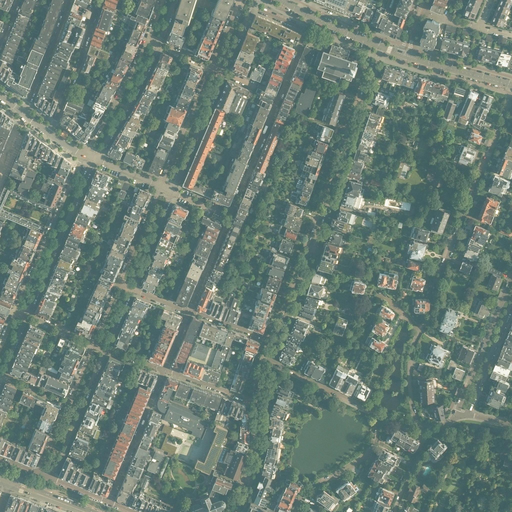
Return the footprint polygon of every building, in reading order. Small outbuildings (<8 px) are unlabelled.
[(0,0),(0,6),(8,10),(12,0),(0,0)] [(31,12),(35,0),(24,0),(21,8),(31,12)] [(60,9),(63,0),(51,0),(49,6),(60,9)] [(93,5),(88,3),(88,2),(81,0),(74,0),(73,3),(86,8),(91,10),(93,5)] [(114,9),(116,3),(108,0),(104,0),(103,6),(113,10),(114,11),(116,12),(117,10),(114,9)] [(153,5),(142,0),(141,0),(136,0),(136,1),(138,1),(137,3),(152,9),(154,5),(153,5)] [(186,24),(193,5),(194,0),(180,0),(175,18),(175,19),(186,24)] [(218,0),(217,4),(205,0),(194,0),(193,5),(211,11),(212,8),(215,9),(213,14),(224,19),(231,3),(231,4),(232,0),(218,0)] [(317,0),(352,14),(352,15),(352,16),(354,11),(352,10),(354,4),(356,5),(358,0),(357,0),(358,0),(356,0),(317,0)] [(360,18),(367,3),(366,3),(367,0),(359,0),(360,0),(357,6),(356,5),(354,4),(352,10),(354,11),(355,11),(353,15),(356,16),(356,18),(358,18),(359,17),(360,18)] [(408,10),(411,0),(388,0),(385,8),(385,9),(394,13),(397,6),(408,10)] [(477,12),(482,1),(479,0),(469,0),(467,8),(477,12)] [(509,8),(511,3),(505,0),(500,0),(499,4),(509,8)] [(152,9),(137,3),(135,2),(133,7),(150,14),(152,9)] [(91,10),(86,8),(73,3),(71,9),(84,14),(89,17),(91,10)] [(369,19),(375,7),(367,3),(360,18),(361,18),(361,20),(363,21),(365,20),(366,20),(366,18),(369,19)] [(443,13),(445,8),(433,3),(433,5),(432,4),(430,9),(440,13),(441,12),(443,13)] [(507,14),(509,8),(499,4),(497,10),(507,14)] [(54,26),(60,9),(49,6),(43,22),(54,26)] [(114,11),(113,10),(103,6),(102,7),(101,11),(113,15),(114,11)] [(378,26),(382,16),(383,13),(385,9),(385,8),(381,6),(380,9),(377,8),(371,20),(374,21),(373,24),(374,24),(374,25),(376,26),(377,25),(378,26)] [(405,18),(408,10),(397,6),(394,13),(405,18)] [(150,14),(133,7),(132,11),(134,12),(137,13),(148,18),(150,14)] [(31,13),(31,12),(21,8),(19,13),(29,17),(31,13)] [(474,18),(477,12),(467,8),(464,14),(467,15),(466,16),(469,18),(471,18),(472,17),(474,18)] [(89,17),(84,14),(71,9),(69,14),(81,19),(87,22),(89,17)] [(405,18),(394,13),(385,9),(383,13),(393,18),(398,20),(396,24),(401,27),(405,18)] [(505,19),(507,14),(497,10),(495,15),(505,19)] [(111,20),(113,15),(101,11),(99,16),(111,20)] [(148,18),(137,13),(134,12),(133,15),(127,13),(126,14),(126,16),(134,19),(136,19),(146,24),(148,18)] [(224,19),(213,14),(208,12),(206,15),(212,17),(210,21),(221,26),(224,19)] [(27,22),(29,17),(19,13),(17,17),(27,22)] [(383,13),(382,16),(378,26),(381,27),(379,30),(386,34),(393,18),(383,13)] [(87,22),(81,19),(69,14),(67,19),(86,27),(87,22)] [(266,30),(270,21),(255,14),(250,25),(255,27),(255,29),(249,26),(247,31),(253,34),(255,29),(261,31),(261,30),(264,31),(264,30),(266,30)] [(503,24),(505,19),(495,15),(492,21),(495,22),(494,24),(504,28),(505,24),(503,24)] [(111,20),(99,16),(98,21),(110,25),(111,20)] [(27,22),(17,17),(15,22),(25,26),(27,22)] [(393,18),(386,34),(394,37),(394,36),(395,37),(397,36),(398,35),(401,27),(396,24),(398,20),(393,18)] [(67,19),(65,27),(83,35),(85,28),(86,27),(67,19)] [(143,31),(146,24),(136,19),(134,19),(131,26),(134,27),(143,31)] [(183,30),(186,24),(175,19),(173,25),(183,30)] [(221,26),(210,21),(205,19),(204,21),(207,23),(205,27),(207,28),(219,32),(221,26)] [(433,20),(432,21),(429,20),(428,20),(427,21),(426,21),(426,24),(425,24),(424,27),(425,27),(424,31),(425,31),(424,34),(423,34),(422,37),(421,40),(422,40),(421,43),(422,44),(421,45),(426,47),(426,48),(428,49),(429,47),(432,48),(433,48),(434,47),(435,47),(435,44),(436,44),(437,41),(436,41),(437,38),(436,37),(437,34),(438,34),(438,31),(439,31),(440,28),(439,28),(440,25),(439,25),(440,23),(435,22),(435,20),(433,20)] [(108,30),(110,25),(98,21),(96,25),(108,30)] [(285,27),(270,21),(266,30),(268,31),(268,33),(279,37),(279,36),(281,37),(285,27)] [(23,31),(25,26),(15,22),(13,27),(23,31)] [(54,26),(43,22),(37,39),(48,43),(54,26)] [(106,35),(108,30),(96,25),(94,30),(106,35)] [(173,25),(171,31),(179,34),(181,35),(183,30),(173,25)] [(13,27),(11,32),(21,36),(23,31),(13,27)] [(83,35),(65,27),(63,33),(72,37),(80,41),(83,35)] [(140,39),(143,31),(134,27),(132,31),(128,29),(126,32),(131,34),(140,39)] [(219,32),(207,28),(205,27),(204,29),(205,29),(204,30),(203,33),(216,39),(219,32)] [(300,33),(285,27),(281,37),(283,38),(283,39),(285,40),(285,41),(291,44),(291,43),(296,45),(300,35),(300,33)] [(106,35),(94,30),(93,35),(103,39),(105,39),(106,35)] [(167,42),(173,44),(177,36),(178,37),(179,34),(171,31),(167,40),(167,41),(167,42)] [(11,32),(9,36),(19,41),(21,36),(11,32)] [(216,39),(203,33),(199,32),(198,34),(204,37),(202,41),(213,46),(216,39)] [(240,48),(250,52),(251,50),(252,51),(257,39),(256,39),(257,37),(247,32),(240,48)] [(69,43),(72,37),(63,33),(62,33),(60,39),(69,43)] [(137,46),(140,39),(131,34),(129,39),(124,37),(123,40),(127,42),(137,46)] [(93,35),(91,40),(103,44),(105,39),(103,39),(93,35)] [(9,36),(7,40),(18,45),(19,41),(9,36)] [(180,47),(185,37),(182,36),(181,38),(180,37),(178,37),(177,36),(173,44),(180,47)] [(78,47),(80,41),(72,37),(69,43),(73,45),(78,47)] [(48,43),(37,39),(36,38),(33,43),(45,48),(48,43)] [(445,50),(447,51),(450,39),(444,38),(441,49),(442,51),(444,51),(445,50)] [(73,45),(69,43),(60,39),(58,44),(70,50),(71,50),(73,45)] [(457,41),(450,39),(447,51),(448,51),(448,52),(450,53),(451,52),(454,52),(457,41)] [(7,40),(5,45),(16,49),(18,45),(7,40)] [(91,40),(90,44),(102,49),(103,44),(91,40)] [(133,54),(137,46),(127,42),(123,40),(122,43),(126,44),(125,45),(126,45),(124,50),(133,54)] [(213,46),(202,41),(200,40),(199,43),(201,44),(199,48),(210,52),(213,46)] [(468,47),(469,44),(470,42),(465,41),(465,40),(464,40),(463,42),(460,54),(459,55),(464,56),(463,57),(466,58),(467,52),(468,53),(470,48),(468,47)] [(463,42),(457,41),(454,52),(454,53),(454,54),(457,54),(457,53),(460,54),(463,42)] [(45,48),(33,43),(32,42),(30,47),(31,48),(43,53),(45,48)] [(107,51),(102,49),(90,44),(87,52),(100,58),(108,61),(115,45),(110,43),(107,51)] [(58,44),(55,50),(68,55),(70,50),(58,44)] [(294,49),(289,47),(283,44),(281,49),(292,54),(294,49)] [(5,45),(3,49),(14,54),(16,49),(5,45)] [(354,66),(356,62),(351,61),(350,61),(346,59),(349,51),(331,45),(328,53),(324,52),(323,51),(322,51),(322,53),(318,52),(314,64),(318,65),(317,67),(317,68),(319,68),(321,69),(320,71),(318,71),(317,71),(316,71),(316,72),(316,73),(316,74),(317,74),(318,74),(319,74),(319,75),(322,76),(326,77),(333,80),(333,79),(337,81),(338,82),(338,81),(340,76),(340,77),(340,76),(341,76),(345,77),(346,78),(350,79),(351,75),(353,76),(356,67),(354,66)] [(314,56),(312,55),(314,51),(313,51),(314,50),(305,46),(299,60),(309,64),(311,65),(314,56)] [(210,52),(199,48),(197,47),(196,49),(194,48),(192,52),(206,58),(208,57),(210,52)] [(484,60),(487,48),(480,47),(479,50),(478,50),(477,55),(478,55),(477,61),(479,61),(480,60),(484,61),(484,60)] [(38,65),(42,57),(43,53),(31,48),(30,50),(29,50),(29,51),(30,52),(29,54),(27,54),(27,56),(28,56),(27,58),(26,58),(25,59),(26,60),(38,65)] [(493,50),(487,48),(484,60),(486,61),(487,62),(489,62),(490,61),(493,50)] [(3,49),(1,54),(12,58),(14,54),(3,49)] [(240,49),(237,56),(246,60),(247,59),(249,60),(251,56),(252,57),(254,54),(249,52),(249,53),(240,49)] [(292,54),(281,49),(279,54),(290,58),(292,54)] [(55,50),(53,55),(66,61),(68,55),(55,50)] [(130,61),(133,54),(124,50),(122,54),(121,53),(120,54),(117,53),(116,55),(130,61)] [(502,52),(493,50),(490,61),(493,62),(493,63),(496,64),(501,52),(502,52)] [(506,66),(511,55),(511,53),(502,51),(502,52),(501,52),(496,64),(502,65),(506,66)] [(87,52),(85,60),(91,63),(96,65),(100,58),(87,52)] [(171,61),(172,57),(163,53),(161,53),(159,58),(170,63),(171,64),(172,61),(171,61)] [(12,59),(12,58),(1,54),(0,57),(0,58),(6,61),(10,62),(11,63),(12,59)] [(290,58),(279,54),(277,58),(288,63),(290,58)] [(67,61),(66,61),(53,55),(51,61),(61,65),(65,67),(68,62),(67,61)] [(126,69),(130,61),(116,55),(114,59),(118,61),(116,65),(126,69)] [(270,66),(272,62),(274,63),(276,58),(270,55),(264,69),(271,72),(273,68),(272,67),(270,66)] [(237,56),(234,62),(244,66),(243,67),(247,68),(251,61),(249,60),(247,59),(246,60),(237,56)] [(159,58),(156,64),(168,69),(170,63),(159,58)] [(288,63),(277,58),(276,58),(274,63),(286,68),(288,63)] [(35,74),(37,68),(38,65),(26,60),(25,62),(24,61),(23,65),(24,65),(22,69),(35,74)] [(85,60),(82,69),(87,71),(88,71),(91,63),(85,60)] [(307,69),(309,64),(299,60),(297,65),(307,69)] [(0,77),(2,79),(7,68),(8,66),(10,62),(6,61),(4,65),(3,64),(0,71),(0,77)] [(59,69),(61,65),(51,61),(49,65),(59,69)] [(244,66),(234,62),(232,68),(233,70),(246,75),(249,69),(247,68),(243,67),(244,66)] [(286,68),(274,63),(272,67),(273,68),(285,72),(286,68)] [(165,75),(168,69),(156,64),(154,70),(165,75)] [(202,71),(202,69),(190,64),(187,70),(188,71),(200,76),(202,71)] [(254,78),(255,79),(260,67),(259,67),(260,65),(258,64),(256,69),(254,68),(253,70),(252,69),(249,76),(254,79),(254,78)] [(57,74),(59,69),(49,65),(47,70),(57,74)] [(122,76),(126,69),(116,65),(114,69),(111,68),(110,71),(112,72),(122,76)] [(297,65),(295,70),(305,74),(307,69),(297,65)] [(7,68),(2,79),(6,82),(10,72),(11,71),(9,70),(10,67),(8,66),(7,68)] [(259,81),(265,68),(260,66),(260,67),(255,79),(259,81)] [(384,79),(387,80),(391,68),(388,67),(386,66),(384,67),(383,69),(384,69),(382,74),(381,74),(381,76),(381,77),(381,78),(384,79)] [(62,92),(71,70),(66,68),(65,67),(56,89),(62,92)] [(35,74),(22,69),(21,68),(20,70),(21,71),(20,74),(32,79),(35,74)] [(285,72),(273,68),(271,72),(272,72),(283,77),(285,72)] [(395,70),(392,69),(391,68),(387,80),(391,81),(395,70)] [(56,78),(57,74),(47,70),(45,74),(56,78)] [(154,70),(151,76),(162,81),(164,77),(165,78),(166,75),(165,75),(154,70)] [(295,70),(293,74),(303,78),(305,74),(295,70)] [(399,71),(395,70),(391,81),(396,82),(399,71)] [(198,82),(200,76),(188,71),(185,76),(198,82)] [(404,72),(401,71),(400,71),(399,71),(396,82),(400,84),(404,72)] [(29,87),(22,84),(18,82),(13,80),(15,74),(10,72),(6,82),(24,96),(26,95),(29,87)] [(122,76),(112,72),(111,75),(109,74),(107,79),(118,84),(122,76)] [(283,77),(272,72),(270,77),(281,81),(283,77)] [(404,85),(408,74),(408,73),(407,73),(404,72),(400,84),(404,85)] [(32,79),(20,74),(19,76),(20,76),(19,79),(31,83),(32,79)] [(54,83),(56,78),(45,74),(44,79),(54,83)] [(291,81),(291,82),(300,85),(303,79),(303,78),(293,74),(290,81),(291,81)] [(412,75),(409,74),(408,74),(404,85),(409,87),(412,75)] [(79,75),(77,80),(83,83),(84,83),(86,78),(84,77),(79,75)] [(415,83),(416,80),(417,76),(412,75),(409,87),(413,88),(415,83)] [(160,86),(162,81),(151,76),(148,82),(160,86)] [(198,82),(185,76),(183,82),(195,88),(198,82)] [(281,81),(270,77),(268,81),(279,86),(281,81)] [(421,95),(427,80),(426,79),(426,78),(424,77),(423,78),(422,78),(419,77),(417,81),(416,80),(415,83),(416,84),(413,91),(416,92),(416,93),(421,95)] [(31,83),(19,79),(18,78),(18,80),(19,80),(18,82),(22,84),(29,87),(31,83)] [(118,84),(107,79),(105,78),(103,82),(102,84),(103,84),(115,90),(118,84)] [(52,88),(54,83),(44,79),(42,83),(52,88)] [(81,88),(83,83),(77,80),(75,86),(81,88)] [(227,80),(215,107),(224,111),(240,117),(248,98),(249,99),(253,91),(238,85),(227,80)] [(428,95),(433,82),(427,80),(421,95),(424,96),(424,94),(428,95)] [(279,86),(268,81),(266,86),(277,91),(279,86)] [(159,89),(160,86),(148,82),(147,84),(145,87),(156,92),(158,89),(159,89)] [(195,88),(183,82),(180,88),(193,93),(195,88)] [(291,82),(290,86),(300,90),(301,86),(300,85),(291,82)] [(436,83),(433,82),(428,95),(428,97),(435,100),(440,84),(439,83),(437,82),(436,83)] [(42,83),(40,88),(50,92),(52,88),(42,83)] [(115,90),(103,84),(102,84),(100,87),(99,87),(98,89),(112,95),(115,90)] [(440,84),(435,100),(434,101),(438,102),(439,100),(442,101),(443,98),(445,99),(447,93),(448,94),(450,89),(446,87),(444,86),(444,85),(443,84),(442,84),(440,84)] [(310,105),(316,87),(307,85),(303,96),(300,96),(295,110),(298,111),(298,112),(307,115),(309,108),(310,108),(311,106),(310,105)] [(79,94),(81,88),(75,86),(72,91),(79,94)] [(275,95),(277,91),(266,86),(264,91),(275,95)] [(290,86),(288,90),(298,94),(300,90),(290,86)] [(462,98),(465,89),(455,86),(453,86),(452,89),(451,92),(453,93),(452,95),(461,97),(462,98)] [(155,95),(156,92),(145,87),(142,93),(151,97),(153,94),(155,95)] [(38,92),(43,94),(48,97),(50,92),(40,88),(38,92)] [(193,93),(180,88),(178,94),(190,99),(193,93)] [(257,93),(259,94),(273,100),(275,95),(264,91),(261,89),(256,88),(255,92),(257,93)] [(384,110),(385,108),(383,108),(384,106),(385,106),(389,96),(391,97),(392,97),(394,92),(380,88),(380,89),(378,89),(377,89),(377,90),(376,90),(374,95),(374,94),(373,97),(372,102),(373,102),(372,102),(374,103),(375,103),(379,104),(378,108),(384,110)] [(112,95),(98,89),(97,91),(98,92),(97,95),(109,100),(112,95)] [(469,89),(466,96),(475,100),(478,93),(474,91),(473,91),(469,89)] [(298,94),(288,90),(286,94),(295,98),(296,98),(298,94)] [(332,90),(331,92),(332,93),(331,97),(342,101),(343,99),(344,99),(345,96),(344,95),(332,90)] [(76,100),(79,94),(72,91),(70,97),(76,100)] [(34,102),(35,104),(38,106),(43,94),(38,92),(34,102)] [(478,98),(481,100),(489,103),(490,101),(492,102),(493,98),(492,97),(480,92),(478,98)] [(138,99),(148,104),(149,104),(152,98),(151,97),(142,93),(138,99)] [(273,100),(259,94),(257,93),(256,95),(259,96),(259,97),(258,99),(260,100),(271,104),(273,100)] [(43,94),(38,106),(43,110),(46,100),(48,97),(43,94)] [(109,100),(97,95),(95,94),(93,100),(105,106),(109,100)] [(190,99),(178,94),(175,100),(188,105),(190,99)] [(470,118),(471,115),(472,112),(474,107),(475,104),(476,102),(477,100),(475,100),(466,96),(459,115),(459,116),(460,116),(459,118),(455,116),(453,120),(450,119),(450,121),(456,124),(457,121),(468,125),(467,124),(469,120),(470,118)] [(84,112),(87,104),(76,100),(70,97),(69,97),(66,104),(76,109),(78,110),(84,112)] [(342,101),(331,97),(329,103),(340,107),(341,105),(342,105),(343,102),(342,101)] [(451,119),(456,104),(455,104),(456,102),(454,101),(455,99),(449,97),(442,119),(450,121),(450,119),(451,118),(451,119)] [(295,102),(293,101),(284,98),(283,102),(293,106),(295,102)] [(53,99),(51,102),(47,113),(50,115),(52,114),(58,101),(53,99)] [(138,99),(134,107),(145,112),(147,108),(146,107),(148,104),(138,99)] [(271,104),(260,100),(258,99),(256,103),(269,109),(271,104)] [(46,100),(43,110),(47,113),(51,102),(46,100)] [(105,106),(93,100),(90,106),(91,106),(94,107),(102,112),(105,106)] [(188,105),(175,100),(173,106),(175,106),(185,111),(188,105)] [(491,104),(489,103),(481,100),(479,103),(476,102),(475,104),(487,109),(488,107),(490,108),(491,104)] [(269,109),(256,103),(251,101),(248,108),(266,115),(269,109)] [(340,107),(329,103),(327,109),(338,113),(339,110),(340,111),(341,108),(340,107)] [(75,111),(76,109),(66,104),(64,110),(73,114),(75,111)] [(485,114),(487,109),(475,104),(474,107),(477,108),(476,111),(485,114)] [(185,111),(175,106),(173,106),(171,105),(165,119),(169,121),(179,125),(185,111)] [(95,123),(102,112),(94,107),(91,106),(91,107),(94,108),(94,109),(90,120),(95,123)] [(287,111),(288,109),(281,106),(279,110),(290,114),(290,113),(287,111)] [(134,107),(130,114),(142,119),(145,112),(134,107)] [(215,107),(212,115),(221,118),(224,111),(215,107)] [(266,115),(248,108),(245,114),(264,122),(266,115)] [(388,112),(384,110),(378,108),(376,114),(381,116),(382,114),(389,117),(390,113),(388,112)] [(338,113),(327,109),(325,115),(336,118),(337,116),(338,116),(339,114),(338,113)] [(381,116),(376,114),(369,111),(366,117),(380,122),(380,121),(382,116),(381,116)] [(486,115),(485,114),(476,111),(475,113),(472,112),(471,115),(483,119),(483,118),(485,119),(486,115)] [(13,120),(3,112),(0,120),(0,124),(3,126),(5,121),(13,124),(14,122),(13,120)] [(64,126),(73,116),(64,112),(60,121),(60,123),(64,126)] [(285,119),(286,117),(278,113),(276,117),(286,122),(287,120),(285,119)] [(130,114),(127,120),(138,125),(139,125),(142,119),(130,114)] [(264,122),(245,114),(242,121),(261,128),(264,122)] [(336,118),(325,115),(323,114),(321,120),(334,125),(335,122),(336,122),(337,120),(336,118)] [(212,115),(209,122),(218,126),(221,118),(212,115)] [(482,121),(483,119),(471,115),(470,118),(473,119),(471,124),(479,130),(480,125),(481,125),(482,125),(483,124),(483,123),(483,121),(482,121)] [(69,130),(79,118),(77,117),(73,116),(64,126),(69,130)] [(79,118),(69,130),(75,134),(81,127),(83,123),(86,120),(85,120),(86,119),(80,116),(79,118)] [(378,128),(380,122),(366,117),(364,124),(378,128)] [(179,125),(169,121),(165,119),(164,121),(166,122),(164,126),(177,131),(179,125)] [(86,120),(83,123),(87,126),(84,129),(85,130),(89,134),(95,123),(90,120),(89,121),(86,120)] [(127,120),(123,125),(136,131),(138,125),(127,120)] [(255,143),(261,128),(242,121),(236,135),(255,143)] [(209,122),(205,130),(214,134),(218,126),(209,122)] [(283,125),(274,122),(272,127),(280,131),(283,125)] [(330,136),(333,129),(317,123),(316,127),(319,128),(317,131),(319,132),(320,132),(330,136)] [(0,135),(7,139),(11,129),(3,126),(0,124),(0,135)] [(375,134),(378,128),(364,124),(362,129),(375,134)] [(123,125),(120,131),(132,137),(133,137),(136,131),(123,125)] [(177,131),(164,126),(162,133),(163,133),(174,138),(177,131)] [(84,129),(81,127),(75,134),(83,141),(85,140),(89,134),(85,130),(84,129)] [(272,127),(270,133),(278,137),(280,131),(272,127)] [(468,130),(466,135),(469,136),(468,139),(471,140),(478,143),(481,136),(479,135),(480,131),(472,128),(471,132),(468,130)] [(362,129),(361,134),(360,136),(373,140),(375,134),(362,129)] [(205,130),(202,138),(211,142),(214,134),(205,130)] [(120,131),(116,137),(130,142),(132,137),(120,131)] [(33,135),(29,132),(27,132),(21,147),(27,149),(33,135)] [(328,142),(330,136),(320,132),(319,132),(316,137),(318,138),(328,141),(328,142)] [(174,138),(163,133),(162,135),(160,134),(157,139),(160,140),(171,145),(174,138)] [(270,133),(265,145),(273,149),(278,137),(270,133)] [(32,152),(37,138),(33,135),(27,149),(26,150),(32,152)] [(251,153),(255,143),(236,135),(232,145),(251,153)] [(360,136),(359,137),(358,142),(371,146),(373,140),(360,136)] [(116,137),(113,142),(125,147),(127,148),(130,142),(116,137)] [(42,141),(37,138),(32,152),(31,153),(36,155),(42,141)] [(202,138),(199,146),(207,150),(211,142),(202,138)] [(328,141),(318,138),(317,140),(315,139),(313,146),(315,146),(313,149),(311,148),(310,149),(309,149),(313,150),(324,154),(327,143),(328,141)] [(171,145),(160,140),(157,139),(154,146),(158,147),(168,152),(171,145)] [(511,140),(509,146),(508,146),(503,156),(511,159),(511,140)] [(41,157),(46,145),(42,141),(36,155),(34,159),(33,162),(39,164),(41,157)] [(113,142),(110,147),(123,153),(125,147),(113,142)] [(357,148),(357,149),(365,152),(370,153),(372,147),(359,142),(358,144),(357,145),(356,147),(357,148)] [(474,155),(475,151),(473,150),(475,146),(468,143),(466,147),(464,146),(459,157),(460,158),(458,161),(466,165),(468,161),(471,162),(473,158),(474,155)] [(51,149),(46,145),(41,157),(47,160),(51,149)] [(251,153),(232,145),(228,155),(235,158),(246,163),(251,153)] [(265,145),(260,157),(268,160),(273,149),(265,145)] [(199,146),(195,154),(204,158),(207,150),(199,146)] [(31,153),(32,152),(26,150),(27,149),(21,147),(16,157),(28,162),(30,157),(31,158),(34,159),(36,155),(31,153)] [(107,152),(108,154),(120,159),(123,153),(110,147),(107,152)] [(168,152),(158,147),(154,155),(165,159),(168,152)] [(56,152),(51,149),(47,160),(46,161),(51,164),(56,152)] [(324,154),(313,150),(309,149),(307,156),(322,161),(322,158),(323,158),(324,156),(324,155),(324,154)] [(368,158),(369,155),(364,154),(365,152),(357,149),(356,150),(355,151),(356,152),(355,156),(353,156),(353,157),(354,158),(353,159),(364,163),(364,161),(367,161),(368,162),(369,161),(370,160),(369,159),(368,158)] [(126,151),(123,160),(131,163),(135,155),(126,151)] [(61,163),(63,158),(56,152),(51,164),(53,165),(52,166),(55,167),(56,167),(58,162),(60,163),(61,163)] [(195,154),(192,162),(201,166),(204,158),(195,154)] [(135,155),(131,163),(141,168),(144,159),(135,155)] [(165,159),(154,155),(152,162),(155,163),(154,164),(161,167),(165,159)] [(322,161),(307,156),(305,162),(319,167),(320,164),(320,165),(321,164),(322,162),(321,161),(322,161)] [(511,159),(503,156),(503,157),(503,159),(501,158),(499,163),(511,168),(511,159)] [(28,162),(16,157),(14,162),(18,163),(22,165),(31,169),(33,163),(30,162),(30,163),(28,162)] [(263,172),(267,163),(268,160),(260,157),(255,169),(263,172)] [(70,163),(63,158),(61,163),(60,163),(59,166),(60,167),(69,170),(71,165),(70,163)] [(246,163),(235,158),(232,167),(243,171),(246,163)] [(362,168),(364,163),(353,159),(352,159),(350,164),(362,168)] [(26,195),(36,171),(31,169),(22,165),(21,167),(17,165),(18,163),(14,162),(9,174),(22,180),(21,182),(20,182),(17,188),(18,188),(17,191),(19,192),(24,194),(26,195)] [(161,167),(154,164),(155,163),(152,162),(148,171),(158,175),(161,167)] [(192,162),(189,170),(197,173),(201,166),(192,162)] [(317,174),(319,167),(305,162),(304,164),(302,163),(300,168),(302,169),(317,174)] [(511,168),(499,163),(497,169),(498,169),(498,171),(497,171),(497,172),(511,178),(511,177),(511,168)] [(350,164),(348,169),(360,173),(362,168),(350,164)] [(66,177),(69,170),(60,167),(58,170),(57,170),(56,172),(56,173),(66,177)] [(234,193),(240,178),(243,171),(232,167),(222,188),(227,190),(234,193)] [(440,173),(425,167),(422,168),(422,171),(425,172),(427,171),(428,171),(425,177),(434,181),(432,184),(440,187),(443,179),(438,177),(440,173)] [(264,175),(265,173),(263,172),(255,169),(251,177),(262,181),(262,180),(264,175)] [(317,174),(302,169),(301,171),(307,173),(306,175),(315,179),(317,174)] [(359,176),(360,173),(348,169),(346,176),(364,181),(365,177),(359,176)] [(111,176),(106,174),(97,170),(96,170),(95,171),(93,177),(105,181),(106,179),(109,181),(111,176)] [(189,170),(185,177),(194,181),(197,173),(189,170)] [(63,183),(66,177),(56,173),(56,172),(53,171),(50,177),(63,183)] [(509,183),(510,181),(508,180),(495,175),(494,178),(494,179),(493,183),(506,188),(507,189),(508,189),(508,188),(509,188),(509,187),(509,186),(509,185),(509,184),(509,183)] [(53,206),(63,183),(50,177),(48,177),(48,176),(47,179),(45,178),(41,189),(48,192),(47,194),(46,193),(44,198),(45,198),(44,202),(48,204),(53,206)] [(92,183),(106,189),(110,190),(111,188),(106,186),(108,183),(105,181),(93,177),(91,182),(92,182),(92,183)] [(185,177),(182,185),(191,189),(192,185),(194,181),(185,177)] [(261,184),(262,181),(251,177),(249,183),(258,186),(259,184),(260,185),(261,184)] [(314,183),(300,178),(298,177),(296,182),(303,184),(312,188),(314,183)] [(371,180),(370,183),(383,187),(385,182),(372,178),(371,180)] [(362,189),(364,185),(364,184),(361,184),(362,182),(358,180),(357,183),(349,180),(349,181),(348,185),(348,184),(347,187),(347,188),(346,191),(345,191),(345,192),(361,197),(363,192),(362,191),(363,189),(362,189)] [(89,190),(88,190),(101,195),(103,191),(105,192),(106,189),(92,183),(90,186),(89,186),(88,188),(89,190)] [(258,186),(249,183),(247,187),(255,190),(257,191),(258,190),(257,189),(258,186)] [(505,192),(506,188),(493,183),(491,187),(490,187),(489,190),(502,195),(503,192),(505,192)] [(8,193),(10,187),(9,187),(5,185),(3,190),(0,196),(6,198),(8,193)] [(194,186),(192,185),(191,189),(200,193),(203,187),(199,185),(198,186),(195,185),(194,186)] [(211,190),(203,187),(200,193),(208,197),(211,190)] [(255,190),(247,187),(245,192),(256,196),(256,194),(254,193),(255,190)] [(310,192),(301,189),(298,187),(297,190),(300,191),(300,193),(309,197),(310,192)] [(147,201),(150,195),(149,193),(138,188),(136,192),(134,192),(133,195),(136,196),(147,201)] [(131,197),(135,199),(136,196),(133,195),(128,193),(122,190),(120,189),(117,196),(123,198),(125,193),(130,195),(131,197)] [(87,192),(85,196),(97,201),(98,198),(102,199),(103,197),(101,195),(88,190),(88,192),(87,192)] [(213,190),(210,197),(215,200),(219,192),(213,190)] [(234,193),(227,190),(225,194),(225,195),(225,196),(228,197),(232,198),(234,193)] [(222,193),(219,192),(215,200),(221,202),(224,194),(225,193),(222,192),(222,193)] [(256,196),(245,192),(243,197),(251,200),(252,197),(255,198),(256,196)] [(310,197),(309,197),(300,193),(298,192),(296,197),(308,201),(308,199),(309,200),(310,197)] [(359,204),(361,197),(345,192),(345,193),(344,197),(343,199),(342,203),(341,203),(342,204),(341,206),(351,210),(353,207),(354,203),(359,204)] [(225,195),(225,194),(224,194),(221,202),(227,205),(229,204),(232,198),(228,197),(225,196),(225,195)] [(308,201),(296,197),(291,195),(290,197),(297,199),(295,203),(297,203),(306,206),(308,201)] [(84,201),(83,203),(98,210),(99,207),(95,205),(97,201),(85,196),(83,200),(84,201)] [(144,207),(147,201),(136,196),(135,199),(133,202),(144,207)] [(251,200),(243,197),(241,201),(252,206),(252,204),(250,203),(251,200)] [(490,198),(487,197),(486,200),(485,200),(484,201),(484,202),(484,204),(497,209),(500,202),(493,199),(491,198),(490,198)] [(284,212),(293,215),(293,214),(301,217),(304,209),(296,206),(297,205),(287,201),(287,202),(288,202),(285,212),(284,212)] [(144,207),(133,202),(131,202),(130,205),(128,204),(127,207),(142,214),(144,207)] [(98,210),(83,203),(81,206),(80,207),(79,209),(80,210),(80,211),(92,216),(94,217),(98,210)] [(174,205),(171,211),(184,217),(185,217),(186,217),(183,216),(184,214),(183,213),(185,209),(175,204),(174,205)] [(483,207),(483,208),(482,211),(494,216),(497,209),(484,204),(484,205),(483,205),(483,206),(483,207)] [(247,209),(239,206),(237,210),(245,214),(248,215),(249,212),(250,210),(247,209)] [(142,214),(127,207),(126,210),(129,211),(128,215),(139,220),(142,214)] [(439,208),(437,213),(448,217),(449,213),(450,210),(439,208)] [(349,223),(352,213),(339,209),(338,213),(338,214),(337,216),(336,219),(349,223)] [(245,214),(237,210),(235,216),(242,220),(245,214)] [(78,212),(76,215),(88,220),(89,217),(93,219),(94,217),(92,216),(80,211),(79,212),(78,212)] [(171,211),(169,216),(180,221),(181,218),(182,219),(182,218),(183,218),(184,217),(171,211)] [(494,216),(482,211),(481,211),(481,212),(480,212),(480,213),(480,214),(480,215),(479,218),(482,219),(482,220),(484,221),(484,220),(491,223),(494,216)] [(139,220),(128,215),(124,213),(122,217),(126,219),(125,222),(136,227),(139,220)] [(448,217),(437,213),(435,219),(445,223),(446,221),(448,217)] [(74,221),(87,227),(89,228),(90,225),(86,224),(88,220),(76,215),(75,219),(75,220),(75,221),(74,221)] [(287,218),(286,220),(302,226),(303,223),(301,223),(301,221),(301,220),(293,217),(287,215),(286,217),(287,218)] [(169,216),(167,221),(179,226),(180,226),(180,225),(179,225),(180,224),(179,223),(180,221),(169,216)] [(242,228),(245,221),(242,220),(235,216),(232,223),(240,227),(242,228)] [(220,223),(208,218),(205,223),(219,229),(220,225),(220,223)] [(344,228),(346,223),(332,218),(330,225),(331,225),(331,227),(333,228),(332,228),(335,229),(334,230),(337,231),(337,230),(340,231),(342,227),(344,228)] [(302,226),(286,220),(282,219),(280,224),(290,227),(298,229),(298,228),(299,229),(299,228),(301,228),(302,226)] [(445,223),(435,219),(432,224),(443,228),(445,225),(444,224),(445,223)] [(70,233),(69,233),(82,239),(87,227),(74,221),(69,232),(70,233)] [(136,227),(125,222),(123,221),(120,228),(122,229),(133,234),(136,227)] [(167,221),(164,228),(176,233),(179,226),(167,221)] [(219,229),(205,223),(204,225),(206,226),(205,229),(217,234),(219,229)] [(240,227),(232,223),(230,228),(239,232),(240,230),(239,229),(240,227),(242,228),(240,227)] [(443,228),(432,224),(430,230),(441,234),(441,232),(442,232),(443,228)] [(488,235),(489,234),(488,234),(490,230),(476,225),(475,224),(474,225),(472,228),(473,229),(474,229),(471,238),(484,243),(492,246),(493,243),(490,242),(490,243),(487,242),(490,236),(488,235)] [(296,233),(292,231),(292,230),(291,229),(291,228),(286,226),(285,226),(281,225),(278,233),(287,236),(286,238),(289,240),(290,239),(290,238),(294,239),(296,233)] [(37,230),(32,228),(27,226),(26,228),(28,229),(26,232),(40,238),(42,233),(37,230)] [(414,226),(413,232),(427,236),(428,234),(429,234),(429,232),(429,231),(429,230),(414,226)] [(164,228),(160,236),(175,242),(176,243),(179,235),(176,233),(164,228)] [(130,240),(133,234),(122,229),(120,232),(119,231),(117,234),(130,240)] [(217,234),(205,229),(204,231),(202,231),(202,232),(201,232),(215,238),(217,234)] [(40,238),(26,232),(25,236),(24,235),(23,237),(37,243),(40,238)] [(215,238),(201,232),(201,234),(202,235),(201,238),(213,243),(215,238)] [(236,236),(228,232),(226,237),(236,241),(237,238),(235,238),(236,236)] [(344,240),(341,239),(342,235),(331,232),(328,242),(342,246),(343,243),(344,242),(345,241),(344,240)] [(427,236),(413,232),(411,237),(419,239),(418,240),(422,241),(422,240),(426,241),(426,240),(427,239),(428,237),(427,236)] [(68,234),(67,238),(78,243),(80,240),(83,241),(84,239),(82,239),(69,233),(69,235),(68,234)] [(128,247),(130,240),(117,234),(115,238),(114,238),(113,240),(128,247)] [(159,238),(158,243),(172,249),(175,242),(160,236),(159,238)] [(293,243),(285,240),(286,238),(280,236),(280,238),(282,239),(281,242),(278,241),(277,243),(280,245),(291,249),(293,243)] [(37,243),(23,237),(22,239),(23,239),(22,242),(23,243),(35,248),(37,243)] [(206,258),(213,243),(201,238),(199,237),(197,242),(198,243),(196,247),(195,246),(192,252),(194,253),(194,252),(206,258)] [(482,248),(484,243),(471,238),(470,237),(469,239),(468,239),(468,241),(468,242),(467,244),(466,244),(466,245),(466,247),(468,247),(480,252),(481,253),(483,248),(482,248)] [(64,244),(79,250),(80,248),(77,246),(78,243),(67,238),(65,242),(66,242),(65,244),(64,244)] [(128,247),(113,240),(112,244),(110,243),(109,246),(111,247),(125,253),(128,247)] [(232,244),(224,241),(223,245),(232,249),(233,247),(231,246),(232,244)] [(423,252),(425,244),(411,241),(410,244),(407,244),(406,248),(423,252)] [(342,247),(340,246),(326,242),(325,242),(324,243),(323,245),(324,247),(322,255),(321,255),(321,257),(321,259),(335,263),(338,251),(341,252),(342,247)] [(35,248),(23,243),(17,255),(18,255),(30,260),(35,248)] [(156,246),(155,249),(156,250),(168,255),(169,255),(172,249),(158,243),(156,246)] [(291,249),(280,245),(277,243),(276,246),(280,247),(279,250),(289,254),(291,249)] [(64,244),(61,251),(77,258),(80,251),(79,250),(64,244)] [(232,249),(223,245),(221,250),(230,254),(232,249)] [(421,260),(423,252),(406,248),(402,246),(401,248),(402,249),(404,249),(405,249),(408,250),(408,252),(411,253),(410,257),(421,260)] [(125,253),(111,247),(109,250),(108,250),(106,253),(108,254),(122,260),(125,253)] [(477,259),(480,252),(468,247),(467,249),(465,248),(464,250),(464,251),(463,254),(464,254),(464,255),(477,259)] [(155,253),(153,253),(152,255),(153,257),(164,262),(165,263),(168,255),(156,250),(155,253)] [(229,258),(230,254),(221,250),(219,254),(229,258)] [(288,257),(274,252),(271,250),(268,257),(269,257),(272,258),(274,259),(286,263),(287,262),(288,261),(287,259),(288,257)] [(59,257),(70,262),(71,263),(73,259),(76,260),(77,258),(61,251),(58,257),(59,257)] [(194,252),(194,253),(193,254),(195,255),(194,258),(205,263),(206,258),(194,252)] [(122,260),(108,254),(105,261),(107,262),(119,267),(122,260)] [(30,260),(18,255),(17,258),(11,256),(10,258),(12,259),(13,259),(28,266),(30,260)] [(56,264),(69,270),(70,267),(69,267),(70,262),(59,257),(56,264)] [(153,257),(151,262),(150,264),(163,269),(164,267),(162,266),(164,262),(153,257)] [(225,262),(217,258),(215,263),(225,267),(226,264),(224,264),(225,262)] [(274,259),(272,258),(271,259),(272,259),(270,263),(284,269),(284,268),(286,268),(286,266),(286,265),(286,263),(274,259)] [(420,262),(407,258),(405,266),(416,269),(416,270),(417,270),(418,270),(418,269),(419,269),(419,268),(419,267),(419,265),(420,265),(420,262)] [(469,275),(473,265),(478,267),(479,263),(468,258),(466,263),(463,261),(460,269),(464,271),(464,273),(469,275)] [(28,266),(13,259),(12,259),(11,263),(13,264),(12,268),(24,274),(28,266)] [(203,265),(193,261),(191,259),(189,265),(201,271),(203,265)] [(331,274),(335,263),(321,259),(320,259),(318,264),(316,265),(316,267),(317,268),(317,269),(331,274)] [(119,267),(107,262),(105,267),(104,266),(103,269),(104,269),(116,274),(119,267)] [(56,264),(53,269),(65,275),(66,271),(72,274),(73,271),(70,270),(69,270),(56,264)] [(150,264),(148,268),(147,272),(158,277),(159,278),(161,274),(162,274),(163,273),(164,271),(163,270),(163,269),(150,264)] [(265,272),(281,277),(282,276),(283,274),(283,273),(284,270),(268,264),(265,272)] [(201,271),(189,265),(187,270),(199,276),(201,271)] [(24,274),(12,268),(9,267),(7,271),(11,272),(9,275),(11,276),(21,281),(24,274)] [(502,278),(501,278),(503,272),(498,270),(490,267),(488,271),(493,273),(488,284),(488,286),(497,289),(502,278)] [(221,271),(213,268),(211,273),(219,276),(220,274),(222,275),(223,272),(221,271)] [(53,270),(50,276),(64,282),(65,280),(63,279),(65,275),(53,269),(53,270)] [(116,274),(104,269),(102,273),(101,272),(100,275),(113,281),(116,274)] [(199,276),(187,270),(185,274),(197,280),(199,276)] [(323,284),(325,277),(326,273),(321,271),(320,275),(313,273),(312,276),(312,277),(311,279),(311,280),(323,284)] [(147,272),(145,277),(144,279),(154,283),(157,284),(158,281),(156,280),(158,277),(147,272)] [(386,286),(389,272),(385,272),(384,273),(384,274),(379,274),(378,275),(377,277),(378,278),(377,285),(378,285),(378,286),(381,286),(381,285),(386,286)] [(396,281),(397,275),(398,274),(389,272),(386,286),(387,287),(387,288),(391,288),(391,287),(395,288),(396,283),(397,283),(398,281),(396,281)] [(217,280),(219,276),(211,273),(209,277),(216,282),(218,283),(219,281),(217,280)] [(424,280),(425,279),(420,278),(420,276),(416,275),(416,274),(412,273),(411,276),(412,277),(411,281),(423,285),(424,283),(425,280),(424,280)] [(197,280),(185,274),(183,279),(184,279),(195,284),(197,280)] [(266,276),(265,280),(279,285),(280,283),(279,283),(281,279),(278,278),(278,277),(273,275),(272,276),(269,274),(268,277),(266,276)] [(21,281),(11,276),(9,279),(8,279),(5,278),(4,279),(8,281),(8,282),(12,283),(12,282),(16,284),(19,286),(21,281)] [(50,276),(48,283),(59,288),(60,288),(61,284),(63,285),(64,282),(50,276)] [(100,279),(99,283),(110,288),(113,282),(99,276),(98,278),(100,279)] [(217,286),(215,285),(216,282),(209,277),(209,276),(204,286),(205,286),(216,291),(218,287),(217,286)] [(154,283),(144,279),(144,278),(142,279),(141,281),(142,283),(141,287),(153,292),(155,288),(153,287),(154,283)] [(16,284),(12,282),(12,283),(8,282),(8,281),(4,279),(3,282),(7,284),(6,286),(17,291),(19,286),(16,284)] [(195,284),(184,279),(182,284),(193,289),(195,284)] [(365,284),(365,283),(360,282),(361,281),(354,279),(354,281),(352,281),(351,285),(364,288),(364,287),(365,287),(366,284),(365,284)] [(278,288),(279,285),(265,280),(263,284),(265,285),(264,287),(276,291),(277,288),(278,288)] [(423,286),(423,285),(411,281),(410,285),(407,284),(406,288),(411,290),(411,289),(416,290),(417,289),(421,290),(422,290),(423,287),(423,286)] [(110,288),(99,283),(96,282),(95,284),(93,288),(95,288),(108,294),(110,288)] [(47,283),(45,288),(59,294),(62,296),(63,294),(58,291),(59,288),(48,283),(47,283)] [(310,283),(307,293),(319,297),(322,298),(324,294),(320,293),(321,291),(322,286),(316,284),(311,283),(310,283)] [(193,289),(182,284),(180,290),(191,294),(193,289)] [(17,291),(6,286),(5,286),(3,290),(2,289),(1,291),(2,291),(14,297),(17,291)] [(207,312),(215,295),(216,291),(205,286),(197,307),(197,309),(207,312)] [(45,289),(42,295),(54,300),(56,296),(58,297),(59,294),(45,288),(45,289)] [(108,294),(95,288),(93,288),(91,294),(105,300),(108,294)] [(263,292),(262,295),(273,300),(273,299),(275,298),(275,296),(275,295),(276,293),(262,288),(261,291),(263,292)] [(191,294),(180,290),(178,295),(189,300),(191,294)] [(14,297),(2,291),(1,291),(0,292),(0,298),(12,303),(14,297)] [(230,308),(232,302),(231,302),(233,298),(231,297),(234,298),(235,296),(235,295),(231,292),(229,296),(228,300),(227,300),(225,305),(225,306),(230,308)] [(102,306),(105,300),(91,294),(89,300),(102,306)] [(42,295),(40,301),(52,307),(54,300),(42,295)] [(177,297),(176,299),(175,301),(186,305),(189,300),(178,295),(178,296),(177,297)] [(215,315),(220,303),(222,298),(215,295),(207,312),(215,315)] [(273,300),(262,295),(260,299),(258,298),(257,301),(259,302),(271,306),(272,303),(273,303),(274,301),(273,300)] [(321,300),(318,299),(306,296),(304,305),(315,308),(316,305),(318,306),(318,304),(319,305),(321,300)] [(419,311),(419,314),(424,313),(424,310),(427,310),(429,308),(428,299),(425,299),(425,296),(418,296),(418,299),(415,299),(415,306),(414,306),(413,307),(413,311),(415,312),(419,311)] [(151,304),(136,297),(134,298),(132,304),(144,309),(146,310),(148,307),(150,307),(151,304)] [(12,303),(0,298),(0,303),(10,307),(12,303)] [(231,321),(236,309),(239,301),(239,300),(234,298),(232,302),(230,308),(226,319),(231,321)] [(100,312),(102,306),(89,300),(86,306),(100,312)] [(40,301),(37,307),(49,312),(52,307),(40,301)] [(479,301),(473,315),(482,318),(484,314),(488,315),(491,308),(488,307),(489,305),(479,301)] [(271,306),(259,302),(258,306),(256,305),(255,308),(269,313),(270,310),(271,310),(271,307),(271,306)] [(10,307),(0,303),(0,310),(7,314),(10,307)] [(220,317),(225,306),(225,305),(220,303),(215,315),(220,317)] [(146,310),(144,309),(132,304),(129,311),(130,311),(143,317),(145,313),(146,310)] [(313,310),(313,309),(302,305),(300,310),(311,314),(313,310)] [(381,305),(380,308),(381,309),(378,313),(385,317),(386,316),(391,319),(391,318),(392,319),(393,316),(393,315),(394,313),(389,311),(390,309),(381,305)] [(95,323),(100,312),(86,306),(81,317),(95,323)] [(226,319),(230,308),(225,306),(220,317),(226,319)] [(35,312),(36,314),(47,318),(49,312),(37,307),(35,312)] [(457,319),(460,312),(453,310),(453,309),(447,307),(446,310),(444,314),(444,315),(455,319),(457,319)] [(269,313),(255,308),(254,311),(256,311),(255,315),(266,320),(267,318),(268,318),(268,316),(268,315),(269,313)] [(182,316),(163,309),(160,316),(165,318),(179,324),(182,316)] [(236,309),(231,321),(236,323),(240,312),(237,311),(238,310),(236,309)] [(300,310),(298,315),(311,320),(312,319),(310,318),(311,314),(300,310)] [(143,317),(130,311),(129,311),(126,317),(139,322),(140,318),(142,319),(143,317)] [(266,320),(255,315),(252,314),(251,317),(254,318),(253,322),(264,326),(266,325),(266,323),(266,321),(266,320)] [(454,322),(455,319),(444,315),(442,322),(454,327),(456,323),(454,322)] [(92,330),(95,323),(81,317),(80,316),(79,320),(78,319),(76,323),(92,330)] [(179,324),(165,318),(160,316),(157,325),(162,327),(163,323),(164,323),(177,328),(179,324)] [(138,325),(139,322),(126,317),(124,323),(136,328),(138,325)] [(201,321),(193,317),(183,339),(192,342),(201,321)] [(346,323),(347,320),(338,317),(336,322),(345,325),(346,323)] [(389,323),(378,317),(374,323),(385,330),(386,328),(386,329),(388,326),(387,326),(389,323)] [(310,324),(307,323),(298,319),(296,320),(294,323),(305,328),(311,330),(312,328),(309,326),(310,324)] [(203,340),(208,323),(203,322),(201,328),(198,334),(202,335),(201,339),(203,340)] [(264,326),(253,322),(251,325),(249,324),(248,327),(262,332),(263,330),(264,330),(265,327),(264,326)] [(343,330),(345,325),(336,322),(334,327),(343,330)] [(454,327),(442,322),(441,322),(439,326),(440,327),(439,329),(442,331),(444,332),(447,333),(446,334),(452,336),(454,332),(453,332),(454,327)] [(92,330),(76,323),(73,330),(88,336),(90,335),(92,330)] [(124,323),(121,328),(131,333),(134,334),(136,328),(124,323)] [(177,328),(164,323),(163,323),(162,327),(175,332),(177,328)] [(209,338),(213,325),(208,323),(203,340),(202,343),(203,343),(206,337),(209,338)] [(306,333),(308,330),(305,328),(294,323),(292,328),(305,335),(306,333)] [(384,331),(385,330),(374,323),(373,326),(372,325),(370,329),(377,333),(377,334),(381,336),(382,334),(383,334),(385,332),(384,331)] [(30,325),(29,325),(27,330),(41,336),(44,330),(31,324),(30,324),(30,325)] [(212,343),(218,327),(213,325),(209,338),(212,339),(211,342),(212,343)] [(175,332),(162,327),(160,331),(173,336),(175,332)] [(218,342),(223,329),(218,327),(212,343),(212,344),(211,347),(213,348),(215,341),(218,342)] [(341,335),(343,330),(334,327),(332,332),(341,335)] [(130,343),(132,338),(134,334),(131,333),(121,328),(119,334),(117,338),(115,343),(114,344),(115,345),(116,346),(125,350),(126,348),(129,342),(130,343)] [(305,335),(292,328),(290,334),(300,339),(301,337),(303,338),(305,335)] [(222,347),(228,330),(223,329),(218,342),(221,343),(220,346),(222,347)] [(27,330),(25,335),(39,341),(41,336),(27,330)] [(230,341),(232,338),(233,332),(228,330),(222,347),(221,350),(221,352),(219,356),(225,358),(230,341)] [(173,336),(160,331),(158,335),(172,340),(173,336)] [(290,334),(287,340),(298,345),(300,339),(290,334)] [(25,335),(23,341),(37,347),(39,341),(25,335)] [(172,340),(158,335),(157,339),(170,344),(172,340)] [(259,342),(247,337),(245,342),(246,343),(257,347),(258,345),(259,344),(259,342)] [(372,337),(368,344),(376,348),(375,349),(379,352),(380,350),(381,350),(382,350),(383,347),(382,347),(385,343),(379,340),(372,337)] [(85,348),(64,339),(61,346),(82,354),(85,348)] [(170,344),(157,339),(155,343),(168,348),(170,344)] [(192,342),(183,339),(181,344),(190,348),(192,342)] [(300,346),(298,345),(287,340),(284,345),(295,351),(297,352),(300,346)] [(23,341),(21,345),(21,346),(33,352),(35,352),(37,347),(23,341)] [(195,342),(189,356),(200,360),(204,361),(207,355),(209,348),(195,342)] [(168,348),(155,343),(154,347),(155,347),(167,352),(168,348)] [(257,347),(246,343),(244,348),(246,349),(255,352),(257,351),(256,349),(257,347)] [(448,350),(449,349),(450,349),(452,345),(448,343),(445,349),(439,347),(440,345),(437,344),(436,346),(434,345),(431,344),(429,349),(432,350),(431,352),(443,357),(444,353),(446,354),(447,353),(450,354),(451,351),(448,350)] [(61,346),(56,344),(53,351),(58,353),(63,356),(79,362),(82,354),(61,346)] [(190,348),(181,344),(179,349),(187,353),(190,348)] [(511,346),(504,344),(502,350),(511,353),(511,346)] [(284,345),(282,351),(288,354),(293,357),(295,351),(284,345)] [(21,346),(18,351),(31,356),(33,352),(21,346)] [(463,346),(462,348),(460,352),(471,356),(473,351),(469,348),(468,348),(467,348),(463,346)] [(167,352),(155,347),(154,347),(152,350),(165,356),(167,352)] [(255,352),(246,349),(244,348),(242,353),(244,354),(253,357),(254,355),(255,355),(256,353),(255,352)] [(187,353),(179,349),(177,354),(185,358),(187,353)] [(165,356),(152,350),(150,354),(151,355),(163,360),(165,356)] [(216,384),(225,358),(219,356),(221,352),(218,351),(217,350),(215,355),(211,366),(212,366),(207,380),(216,384)] [(511,353),(502,350),(499,356),(511,361),(511,360),(511,353)] [(18,351),(16,355),(29,361),(31,356),(18,351)] [(282,351),(279,358),(279,359),(285,362),(288,354),(282,351)] [(441,360),(443,357),(431,352),(430,354),(428,353),(426,358),(428,359),(428,361),(430,362),(432,363),(433,361),(436,362),(435,363),(437,364),(438,365),(440,366),(441,366),(443,361),(441,360)] [(471,356),(460,352),(459,356),(459,355),(458,358),(462,359),(462,360),(463,360),(469,362),(471,356)] [(253,359),(253,357),(244,354),(242,353),(242,355),(240,358),(252,362),(253,361),(253,359)] [(151,355),(150,354),(148,358),(161,363),(162,363),(163,360),(151,355)] [(185,358),(177,354),(175,359),(174,360),(183,363),(185,358)] [(293,357),(288,354),(285,362),(290,364),(291,364),(292,363),(294,364),(297,359),(293,357)] [(16,355),(14,360),(27,366),(29,361),(16,355)] [(79,362),(63,356),(60,362),(61,363),(76,369),(79,362)] [(109,356),(106,364),(118,370),(118,369),(120,369),(123,363),(121,362),(122,361),(109,356)] [(511,364),(511,363),(511,360),(511,361),(499,356),(497,362),(511,368),(511,364)] [(250,367),(252,362),(240,358),(239,363),(241,364),(250,367)] [(183,363),(174,360),(175,359),(174,359),(171,366),(170,367),(171,368),(179,371),(179,370),(183,372),(185,367),(182,365),(183,363)] [(12,365),(23,370),(24,371),(25,371),(27,366),(14,360),(12,365)] [(187,360),(185,367),(183,372),(187,373),(191,361),(187,360)] [(304,372),(310,375),(315,364),(308,360),(304,368),(305,369),(304,372)] [(464,371),(456,367),(456,366),(455,365),(457,362),(450,360),(449,363),(447,368),(451,370),(451,369),(452,367),(455,368),(453,372),(454,373),(453,377),(460,380),(464,371)] [(190,374),(195,363),(191,361),(187,373),(190,374)] [(207,380),(212,366),(211,366),(206,364),(206,362),(204,361),(203,365),(202,366),(207,368),(203,379),(207,380)] [(76,369),(61,363),(60,362),(57,368),(61,370),(73,375),(76,369)] [(497,362),(494,369),(508,375),(511,368),(497,362)] [(194,376),(198,365),(199,364),(195,363),(190,374),(194,376)] [(250,367),(241,364),(239,363),(237,368),(248,372),(250,367)] [(102,373),(114,378),(115,374),(118,376),(120,370),(118,370),(106,364),(102,373)] [(198,377),(202,366),(203,365),(199,364),(198,365),(194,376),(198,377)] [(315,364),(310,375),(318,379),(322,372),(324,372),(325,370),(324,368),(315,364)] [(10,370),(11,372),(20,376),(22,371),(23,370),(12,365),(10,370)] [(340,389),(347,373),(349,370),(338,365),(329,383),(340,389)] [(138,381),(138,380),(143,369),(136,366),(133,373),(135,374),(133,379),(138,381)] [(202,366),(198,377),(203,379),(207,368),(202,366)] [(248,372),(237,368),(236,368),(235,373),(237,374),(246,378),(248,372)] [(69,384),(45,374),(45,372),(39,369),(36,376),(34,382),(64,395),(65,392),(66,392),(68,388),(67,387),(69,384)] [(147,371),(143,369),(138,380),(142,382),(147,371)] [(494,369),(491,376),(496,378),(505,381),(508,375),(494,369)] [(73,375),(61,370),(59,374),(58,373),(56,376),(69,382),(70,383),(71,379),(73,375)] [(25,371),(24,371),(24,372),(22,371),(20,376),(27,379),(30,373),(25,371)] [(152,372),(147,371),(142,382),(147,384),(152,372)] [(152,372),(147,384),(152,386),(157,376),(156,374),(152,372)] [(36,376),(30,373),(27,379),(34,382),(36,376)] [(117,379),(114,378),(102,373),(100,379),(113,385),(115,386),(117,379)] [(357,387),(362,377),(359,375),(358,375),(357,378),(347,373),(340,389),(350,394),(354,386),(357,387)] [(246,378),(237,374),(235,379),(245,382),(246,378)] [(178,381),(168,377),(167,377),(167,378),(164,383),(175,388),(176,389),(178,384),(179,381),(178,381)] [(372,390),(362,385),(364,381),(365,382),(366,379),(362,377),(357,387),(354,394),(355,395),(361,398),(361,399),(361,400),(363,400),(364,400),(365,399),(367,400),(368,400),(369,397),(369,396),(372,390)] [(245,382),(235,379),(234,378),(232,383),(243,388),(245,382)] [(420,387),(420,388),(433,387),(433,380),(429,380),(429,378),(423,378),(423,381),(420,381),(420,384),(420,385),(420,387)] [(511,384),(510,383),(505,381),(496,378),(494,382),(496,383),(495,385),(506,390),(508,386),(510,387),(511,384)] [(115,386),(113,385),(100,379),(97,386),(112,392),(115,386)] [(193,386),(179,381),(178,384),(176,389),(175,392),(178,394),(177,395),(179,395),(180,394),(182,395),(182,396),(184,397),(184,396),(187,397),(186,398),(188,399),(193,386)] [(5,383),(3,389),(14,393),(17,388),(5,383)] [(175,388),(164,383),(162,388),(170,392),(171,389),(174,390),(175,388)] [(243,388),(232,383),(230,389),(241,393),(242,391),(243,389),(243,388)] [(491,389),(489,394),(505,400),(507,395),(504,394),(506,390),(495,385),(493,390),(491,389)] [(109,399),(112,392),(97,386),(94,392),(100,395),(105,397),(108,398),(109,399)] [(150,391),(145,389),(139,386),(138,389),(137,389),(136,390),(137,391),(148,395),(150,391)] [(206,391),(193,386),(188,399),(189,399),(189,398),(191,399),(191,400),(202,403),(206,391)] [(278,387),(276,392),(282,394),(287,396),(291,398),(294,392),(289,390),(278,386),(278,387)] [(170,392),(162,388),(160,393),(171,397),(172,396),(169,395),(170,392)] [(3,389),(1,394),(12,399),(14,393),(3,389)] [(148,395),(137,391),(136,390),(134,394),(135,395),(147,400),(148,395)] [(32,400),(33,395),(23,391),(19,400),(29,405),(30,404),(32,400)] [(217,405),(221,396),(206,391),(202,403),(202,404),(203,403),(205,403),(205,405),(207,405),(207,404),(210,405),(209,406),(211,407),(212,406),(214,407),(214,408),(216,409),(217,405)] [(113,400),(109,399),(108,398),(105,397),(104,399),(99,397),(100,395),(94,392),(93,394),(91,400),(107,407),(110,408),(113,400)] [(171,397),(160,393),(158,397),(166,401),(168,398),(170,399),(171,397)] [(1,394),(0,396),(0,400),(10,405),(12,399),(1,394)] [(278,395),(274,404),(275,404),(277,405),(283,407),(286,408),(288,410),(291,404),(292,401),(291,400),(291,398),(292,398),(291,398),(287,396),(282,394),(282,396),(278,394),(278,395)] [(433,394),(421,395),(421,398),(420,398),(420,400),(421,401),(421,403),(425,403),(425,402),(433,401),(433,394)] [(503,404),(505,400),(489,394),(487,399),(489,399),(488,401),(499,406),(500,403),(503,404)] [(46,401),(33,395),(32,400),(30,404),(33,405),(35,401),(45,405),(46,401)] [(147,400),(135,395),(134,397),(133,397),(132,399),(134,399),(145,404),(147,400)] [(227,412),(232,400),(221,396),(217,405),(219,406),(218,410),(214,423),(222,426),(227,412)] [(170,405),(170,402),(166,401),(158,397),(159,398),(158,402),(157,403),(157,404),(157,405),(158,406),(158,407),(158,408),(159,409),(160,410),(161,411),(166,413),(165,415),(194,427),(191,434),(202,438),(209,421),(170,405)] [(145,404),(134,399),(132,402),(131,401),(130,403),(132,404),(143,408),(145,404)] [(0,407),(6,410),(7,411),(10,405),(0,400),(0,407)] [(91,400),(88,407),(101,413),(102,409),(105,410),(107,407),(91,400)] [(230,420),(232,414),(231,414),(236,401),(232,400),(227,412),(222,426),(228,428),(230,429),(233,421),(230,420)] [(58,410),(59,407),(60,407),(60,406),(59,406),(46,401),(45,405),(47,406),(45,410),(56,415),(58,410)] [(235,417),(240,403),(236,401),(231,414),(232,414),(233,415),(233,416),(235,417)] [(170,405),(202,418),(203,416),(189,410),(190,409),(171,402),(170,405)] [(143,408),(132,404),(130,403),(129,407),(130,408),(141,413),(143,408)] [(245,405),(240,403),(235,417),(237,417),(237,416),(241,417),(243,410),(245,405)] [(436,406),(433,407),(434,408),(433,408),(434,412),(435,412),(435,414),(435,415),(436,418),(437,419),(443,418),(443,416),(448,415),(446,411),(445,407),(442,408),(441,405),(438,406),(438,404),(435,404),(436,406)] [(245,405),(243,410),(241,417),(240,420),(240,422),(248,421),(247,408),(248,407),(249,406),(245,405)] [(287,413),(278,410),(280,407),(274,405),(270,414),(275,416),(285,419),(287,413)] [(85,415),(84,415),(97,421),(99,417),(102,418),(103,415),(104,416),(105,415),(101,413),(88,407),(84,415),(85,415)] [(141,413),(130,408),(129,410),(128,410),(127,412),(139,417),(141,413)] [(54,419),(56,415),(45,410),(43,414),(41,413),(39,417),(53,422),(54,419)] [(159,417),(161,414),(153,410),(151,415),(159,418),(162,419),(162,418),(159,417)] [(136,426),(139,417),(127,412),(125,415),(125,417),(124,418),(123,420),(123,421),(124,421),(136,426)] [(283,429),(284,420),(275,417),(275,416),(270,414),(270,416),(269,427),(271,427),(281,428),(282,429),(283,429)] [(84,415),(82,422),(97,429),(98,426),(96,425),(97,421),(84,415)] [(162,419),(159,418),(151,415),(150,418),(160,423),(162,419)] [(51,427),(53,423),(53,422),(39,417),(36,425),(40,427),(39,429),(44,431),(45,430),(48,431),(49,430),(50,427),(51,427)] [(160,423),(150,418),(147,426),(156,429),(157,425),(159,426),(160,423)] [(136,426),(124,421),(123,424),(122,424),(121,425),(123,426),(134,431),(136,426)] [(248,421),(240,422),(241,424),(239,424),(240,431),(239,431),(239,432),(248,431),(249,430),(249,429),(249,428),(248,427),(248,421)] [(100,431),(97,429),(82,422),(81,422),(79,428),(78,430),(83,432),(84,430),(87,432),(86,434),(97,439),(100,431)] [(197,458),(194,466),(201,468),(201,469),(209,472),(211,466),(214,467),(216,463),(215,462),(216,460),(227,464),(223,473),(225,473),(224,475),(235,480),(236,478),(241,467),(245,455),(244,454),(232,449),(230,448),(229,451),(227,451),(228,447),(224,445),(223,445),(224,442),(227,437),(224,436),(227,428),(215,424),(213,429),(216,431),(204,461),(197,458)] [(134,431),(123,426),(122,428),(120,428),(119,430),(120,430),(132,435),(134,431)] [(147,426),(143,433),(154,437),(156,438),(157,436),(153,434),(156,429),(147,426)] [(48,433),(47,432),(44,431),(39,429),(36,427),(33,433),(35,434),(46,438),(48,433)] [(281,435),(282,431),(282,429),(281,428),(271,427),(270,433),(281,435)] [(397,430),(393,428),(390,432),(392,433),(390,436),(389,435),(387,436),(385,439),(386,441),(388,442),(389,441),(394,444),(396,441),(400,432),(397,430)] [(132,435),(120,430),(119,433),(118,432),(117,434),(119,435),(130,439),(132,435)] [(248,431),(239,432),(239,439),(248,443),(249,443),(248,431)] [(77,432),(74,439),(86,444),(89,438),(77,432)] [(405,434),(400,432),(396,441),(402,444),(406,435),(405,434)] [(154,437),(143,433),(142,437),(149,440),(150,441),(152,442),(154,437)] [(281,442),(282,436),(281,435),(270,433),(269,439),(278,441),(281,442)] [(46,438),(35,434),(34,435),(33,434),(31,439),(44,444),(46,440),(46,438)] [(130,439),(119,435),(118,437),(116,436),(115,438),(128,443),(130,439)] [(412,438),(406,435),(402,444),(408,447),(412,438)] [(128,443),(115,438),(115,440),(116,441),(115,443),(126,448),(128,443)] [(417,440),(412,438),(408,447),(410,448),(409,450),(410,451),(410,452),(412,453),(413,452),(419,441),(417,440)] [(44,444),(31,439),(28,445),(41,450),(44,444)] [(86,444),(74,439),(72,444),(86,450),(88,445),(86,444)] [(279,448),(281,442),(278,441),(269,439),(267,446),(279,448)] [(440,452),(442,449),(443,450),(446,447),(445,446),(445,445),(442,442),(441,444),(441,443),(441,442),(437,439),(431,445),(430,444),(429,445),(428,444),(427,444),(426,445),(426,446),(427,447),(426,448),(428,450),(425,453),(430,458),(430,460),(432,461),(434,461),(437,459),(437,458),(436,457),(437,457),(438,457),(440,455),(439,454),(441,452),(440,452)] [(5,440),(0,451),(0,452),(6,454),(11,443),(5,440)] [(234,444),(232,449),(244,454),(245,453),(246,453),(246,452),(246,451),(245,450),(246,449),(245,449),(247,445),(237,441),(235,444),(234,444)] [(11,443),(6,454),(11,457),(16,445),(11,443)] [(126,448),(115,443),(114,445),(113,445),(112,447),(125,452),(126,448)] [(86,450),(72,444),(70,448),(84,454),(86,450)] [(16,445),(11,457),(17,459),(22,448),(22,447),(16,445)] [(150,450),(149,449),(147,449),(146,448),(138,445),(137,449),(147,453),(150,455),(151,454),(149,453),(150,450)] [(278,458),(279,448),(267,446),(266,455),(275,457),(278,458)] [(125,452),(112,447),(111,449),(112,449),(112,451),(123,456),(125,452)] [(22,448),(17,459),(22,461),(27,450),(22,448)] [(84,454),(70,448),(68,453),(74,456),(75,456),(81,458),(82,459),(84,454)] [(27,450),(22,461),(28,463),(33,452),(33,451),(27,449),(27,450)] [(147,453),(137,449),(135,454),(145,458),(147,453)] [(157,473),(164,453),(153,449),(152,451),(151,454),(150,455),(147,453),(145,458),(144,460),(146,461),(147,460),(150,461),(147,469),(155,473),(155,472),(156,473),(157,473)] [(394,460),(396,457),(395,456),(396,454),(393,452),(392,455),(387,452),(387,451),(385,449),(384,450),(381,449),(379,453),(378,453),(377,455),(378,456),(377,457),(392,465),(394,460)] [(511,458),(510,458),(507,457),(508,452),(501,450),(499,458),(505,460),(504,465),(504,464),(508,465),(508,466),(511,466),(511,458)] [(123,456),(112,451),(110,451),(109,453),(111,453),(110,455),(121,460),(123,456)] [(33,452),(28,463),(35,466),(39,455),(34,453),(33,452)] [(144,460),(145,458),(135,454),(133,458),(145,463),(146,461),(144,460)] [(121,460),(110,455),(109,455),(108,457),(110,458),(109,460),(119,465),(121,460)] [(278,458),(275,457),(266,455),(264,461),(273,464),(276,465),(278,458)] [(394,466),(392,465),(377,457),(377,459),(375,459),(374,462),(373,462),(372,463),(371,465),(371,466),(384,473),(388,475),(391,470),(392,471),(394,466)] [(65,478),(70,466),(73,461),(66,458),(59,476),(65,478)] [(145,463),(133,458),(131,462),(141,467),(142,465),(144,465),(145,463)] [(119,465),(109,460),(108,463),(106,462),(105,464),(117,469),(119,465)] [(273,464),(264,461),(264,462),(263,463),(262,465),(263,466),(263,468),(274,473),(275,470),(277,470),(278,466),(276,465),(273,464)] [(143,468),(141,467),(131,462),(129,467),(140,472),(141,468),(142,469),(143,468)] [(117,469),(105,464),(104,466),(106,467),(105,469),(116,473),(117,469)] [(70,466),(65,478),(72,481),(77,469),(70,466)] [(382,477),(384,473),(371,466),(371,467),(370,467),(368,469),(369,470),(369,471),(367,475),(370,477),(370,478),(372,479),(373,478),(381,482),(383,478),(382,477)] [(141,472),(140,472),(129,467),(127,472),(138,477),(139,477),(141,472)] [(274,473),(263,468),(261,473),(273,477),(274,473)] [(77,483),(81,472),(82,471),(77,469),(72,481),(77,483)] [(116,473),(105,469),(105,471),(103,470),(102,472),(114,477),(116,473)] [(85,487),(90,475),(86,474),(81,472),(77,483),(85,487)] [(116,498),(117,500),(127,504),(132,492),(130,492),(134,482),(136,482),(138,477),(127,472),(119,491),(116,498)] [(145,495),(150,481),(151,479),(152,477),(144,474),(139,486),(142,487),(139,494),(138,494),(133,506),(140,509),(146,495),(145,495)] [(231,482),(219,477),(216,475),(213,474),(212,474),(213,475),(211,480),(212,480),(212,482),(213,483),(212,487),(213,488),(217,490),(221,491),(222,492),(223,493),(223,492),(224,493),(225,493),(225,492),(227,486),(229,487),(231,482)] [(271,486),(268,485),(271,479),(272,478),(263,474),(260,481),(259,481),(257,486),(258,486),(255,493),(257,494),(264,496),(264,495),(266,490),(266,489),(269,490),(271,486)] [(92,476),(87,487),(93,490),(98,479),(99,476),(96,475),(95,477),(92,476)] [(107,482),(102,493),(105,495),(107,494),(113,480),(108,478),(107,482)] [(285,485),(297,490),(298,490),(300,485),(301,485),(302,485),(302,484),(302,483),(301,482),(300,483),(300,482),(300,481),(298,481),(297,481),(297,482),(290,479),(286,478),(285,482),(286,482),(285,485)] [(98,479),(93,490),(98,492),(103,481),(98,479)] [(103,481),(98,492),(102,493),(107,482),(103,480),(103,481)] [(356,487),(357,486),(355,484),(353,485),(350,481),(348,482),(347,481),(345,483),(342,486),(349,496),(355,492),(354,491),(357,489),(356,487)] [(410,485),(408,490),(408,492),(409,492),(407,496),(410,497),(409,499),(415,502),(417,497),(415,497),(417,493),(418,493),(419,490),(419,489),(419,487),(426,490),(428,486),(423,484),(421,487),(412,484),(412,486),(410,485)] [(297,490),(285,485),(284,489),(283,488),(282,491),(294,496),(295,493),(296,493),(297,491),(296,490),(297,490)] [(349,496),(342,486),(341,486),(340,485),(337,487),(338,488),(335,490),(343,500),(349,496)] [(219,511),(220,511),(223,510),(223,511),(224,511),(223,510),(224,509),(223,507),(224,507),(223,507),(222,507),(224,505),(225,506),(225,505),(224,505),(225,503),(226,503),(226,502),(225,502),(224,500),(225,499),(224,499),(224,500),(222,498),(222,497),(221,498),(219,498),(218,495),(220,494),(221,491),(217,490),(213,488),(212,487),(209,486),(208,489),(207,491),(203,493),(203,492),(202,492),(202,493),(199,494),(198,494),(199,495),(199,496),(200,497),(196,499),(195,499),(195,497),(188,499),(190,504),(189,504),(190,505),(186,507),(186,506),(183,507),(182,507),(182,506),(179,507),(179,508),(179,509),(179,510),(180,510),(180,511),(219,511)] [(389,504),(390,500),(393,493),(380,487),(379,488),(378,489),(378,490),(378,491),(378,492),(377,494),(377,495),(376,495),(376,496),(375,496),(375,497),(375,498),(389,504)] [(335,504),(339,499),(338,499),(331,493),(329,495),(323,490),(319,495),(317,495),(315,497),(315,499),(319,501),(317,504),(323,509),(324,507),(328,510),(332,505),(334,503),(335,504)] [(294,496),(282,491),(280,493),(282,494),(280,498),(291,503),(292,502),(293,502),(293,500),(293,499),(294,496)] [(133,506),(138,494),(134,493),(132,492),(127,504),(133,506)] [(14,507),(18,497),(10,494),(7,504),(14,507)] [(255,494),(253,499),(255,499),(254,501),(264,505),(266,498),(257,494),(255,494)] [(146,495),(140,509),(145,511),(151,497),(146,495)] [(13,511),(20,511),(25,499),(18,497),(14,507),(13,510),(12,511),(13,511)] [(151,497),(145,511),(147,511),(149,511),(155,499),(151,497)] [(291,503),(280,498),(278,502),(277,501),(277,503),(289,509),(290,507),(291,506),(292,505),(291,503)] [(27,511),(32,502),(25,499),(20,511),(27,511)] [(155,499),(149,511),(155,511),(159,504),(160,501),(155,499)] [(265,506),(263,505),(254,502),(251,500),(246,511),(264,511),(265,511),(268,511),(270,511),(271,510),(272,509),(268,507),(265,506)] [(168,511),(171,506),(160,501),(159,504),(155,511),(168,511)] [(374,507),(376,508),(386,511),(387,508),(388,506),(376,501),(374,507)] [(35,511),(39,505),(32,502),(27,511),(35,511)] [(289,509),(277,503),(276,504),(277,504),(277,505),(278,505),(276,509),(274,508),(273,511),(276,511),(277,511),(289,511),(290,511),(289,510),(289,509)]
